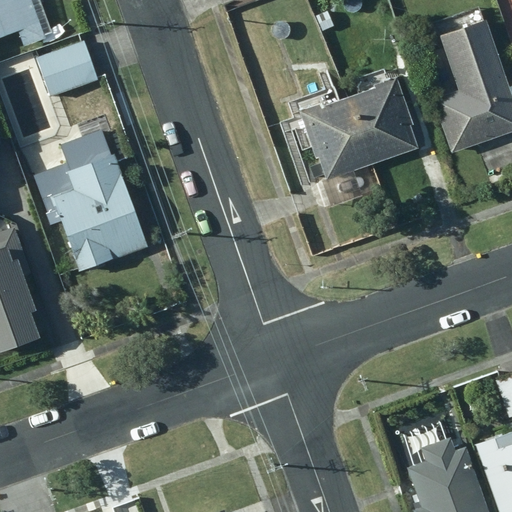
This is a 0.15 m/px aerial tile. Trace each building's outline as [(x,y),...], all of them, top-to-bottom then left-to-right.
[(0,0),(0,37),(20,31),(25,45),(46,38),(32,0),(0,0)] [(511,85),(510,86),(487,19),(484,21),(479,6),(436,22),(460,91),(434,100),(453,154),(511,132),(511,85)] [(334,26),(327,11),(317,15),(323,31),(334,26)] [(98,79),(84,39),(37,57),(52,97),(98,79)] [(375,87),(350,96),(371,164),(418,147),(411,125),(414,124),(397,76),(374,84),(375,87)] [(327,179),(371,164),(350,96),(339,100),(334,86),(301,98),(305,109),(301,110),(318,157),(319,157),(327,179)] [(53,196),(80,270),(147,246),(114,155),(68,171),(74,189),(53,196)] [(0,350),(34,337),(25,312),(32,310),(20,278),(28,275),(10,227),(0,230),(0,350)] [(511,373),(496,379),(510,418),(511,417),(511,373)] [(511,511),(511,432),(476,445),(499,511),(511,511)] [(489,511),(467,447),(456,450),(452,438),(422,448),(426,462),(409,467),(423,507),(414,510),(414,511),(489,511)] [(405,470),(394,474),(399,488),(409,484),(405,470)]
